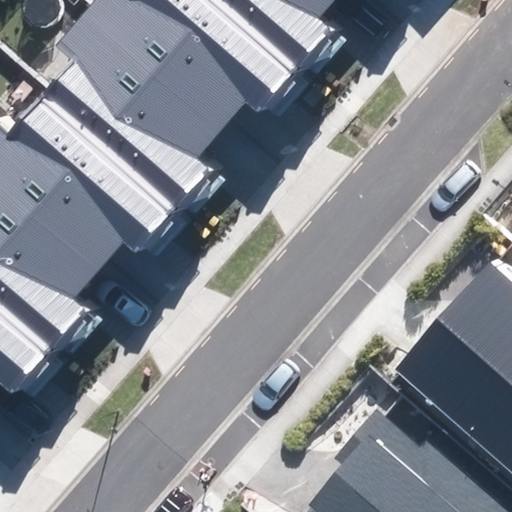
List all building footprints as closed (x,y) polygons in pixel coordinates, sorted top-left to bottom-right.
[(235,0),(130,0),(112,21),(226,123),(254,92),(270,106),(308,64),(235,0)] [(331,0),(235,0),(308,64),(341,27),(322,11),(331,0)] [(226,123),(112,21),(51,88),(181,204),(217,164),(201,150),(226,123)] [(51,88),(0,144),(0,167),(106,262),(130,236),(143,247),(181,204),(51,88)] [(106,262),(0,167),(0,296),(54,345),(94,301),(81,290),(106,262)] [(511,275),(484,250),(376,370),(511,491),(511,275)] [(0,379),(2,377),(15,388),(54,345),(0,296),(0,379)] [(345,471),(306,511),(504,511),(427,440),(418,449),(381,414),(336,462),(345,471)]
